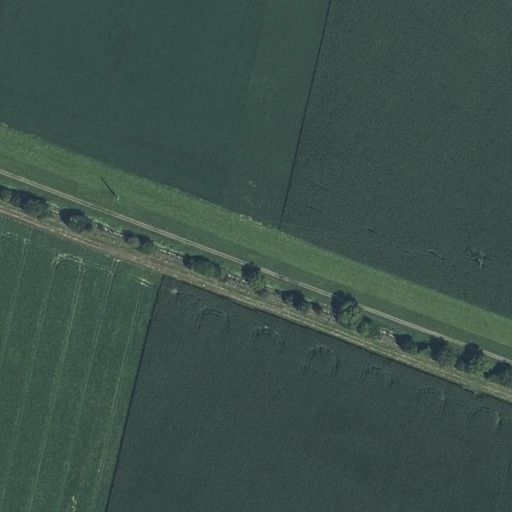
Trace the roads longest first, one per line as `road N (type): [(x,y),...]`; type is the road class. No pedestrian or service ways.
road 1 (track): [(0,174),(511,364)]
road 2 (track): [(511,399),(0,213)]
